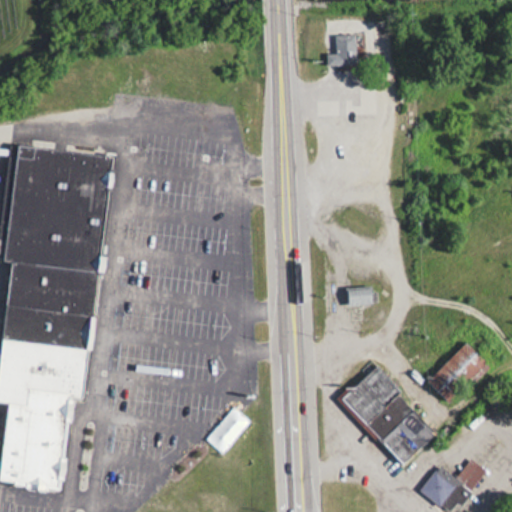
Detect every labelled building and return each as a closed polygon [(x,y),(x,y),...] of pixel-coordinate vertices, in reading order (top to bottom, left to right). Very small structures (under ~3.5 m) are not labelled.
[(354,63),(354,33),(334,33),(334,51),(325,51),(325,63),(354,63)] [(17,402),(5,479),(69,487),(81,398),(92,399),(122,158),(18,144),(6,260),(20,261),(2,400),(17,402)] [(374,287),(345,287),(345,303),(374,303),(374,287)] [(425,380),(448,403),(487,362),(464,340),(425,380)] [(436,431),(374,363),(338,395),(400,464),(436,431)] [(469,487),(483,470),(469,457),(454,475),(469,487)] [(421,482),(441,511),(442,511),(465,496),(444,466),(421,482)]
